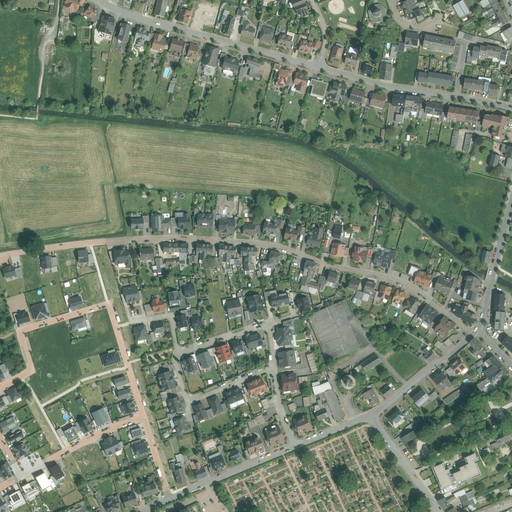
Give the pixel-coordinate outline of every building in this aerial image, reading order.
[(77,0),(67,0),(65,3),(65,7),(68,9),(72,12),(75,11),(76,11),(77,11),(79,9),(79,8),(78,7),(79,5),(81,6),(84,2),(81,0),(77,0),(78,0),(77,0)] [(411,0),(403,3),(402,4),(403,6),(401,7),(401,8),(402,10),(404,9),(415,5),(413,0),(411,0)] [(463,0),(463,1),(453,6),(460,18),(461,18),(462,21),(468,18),(466,15),(479,7),(477,4),(475,0),(463,0)] [(496,0),(484,0),(481,2),(480,4),(482,6),(485,11),(487,10),(498,4),(499,4),(496,0)] [(166,6),(157,3),(154,15),(164,18),(166,6)] [(305,4),(294,8),(297,14),(300,13),(307,10),(305,4)] [(380,4),(372,6),(368,12),(370,19),(376,23),(383,22),(387,16),(386,8),(380,4)] [(498,4),(487,10),(489,13),(494,10),(496,13),(498,17),(504,14),(499,4),(498,4)] [(415,5),(404,9),(405,11),(404,12),(406,15),(409,17),(408,18),(410,19),(411,18),(411,19),(416,18),(422,15),(420,10),(417,11),(415,5)] [(90,6),(87,10),(86,10),(85,11),(85,12),(85,13),(92,19),(97,13),(98,12),(90,6)] [(183,10),(179,9),(178,13),(180,14),(178,22),(187,24),(190,12),(183,10)] [(97,13),(92,19),(91,20),(96,24),(100,15),(97,13)] [(504,14),(498,17),(499,19),(492,23),(491,24),(492,26),(493,27),(497,25),(498,27),(503,25),(503,26),(509,23),(504,14)] [(422,15),(416,18),(419,24),(425,20),(423,15),(422,15)] [(110,18),(107,18),(103,17),(102,18),(101,22),(100,23),(100,25),(100,26),(99,31),(99,32),(110,35),(111,35),(111,34),(115,21),(114,20),(111,19),(110,18)] [(235,19),(227,17),(226,22),(225,25),(233,27),(235,19)] [(491,21),(483,25),(486,31),(489,29),(487,26),(489,25),(490,27),(492,26),(491,24),(492,23),(491,21)] [(244,22),(243,26),(241,35),(252,38),(254,30),(248,28),(249,24),(244,22)] [(131,27),(122,24),(120,31),(118,39),(127,42),(131,27)] [(224,28),(223,34),(224,34),(229,36),(230,36),(233,27),(225,25),(224,28)] [(511,27),(506,31),(501,34),(506,42),(511,39),(511,41),(511,27)] [(141,28),(139,28),(138,28),(135,38),(139,39),(138,42),(143,43),(144,40),(146,34),(145,33),(145,32),(144,31),(142,30),(142,29),(141,29),(141,28)] [(268,30),(262,28),(259,40),(270,43),(273,31),(269,29),(268,30)] [(375,34),(366,32),(363,51),(372,52),(375,34)] [(291,42),(292,42),(294,35),(287,33),(286,36),(292,38),(291,42)] [(419,35),(407,33),(405,44),(417,46),(419,35)] [(286,36),(280,34),(277,45),(283,47),(286,36)] [(476,37),(465,34),(463,39),(474,43),(476,37)] [(152,49),(158,51),(159,52),(161,53),(162,52),(165,41),(161,40),(162,36),(156,35),(154,41),(152,49)] [(286,36),(283,47),(289,48),(291,42),(292,38),(286,36)] [(440,39),(426,36),(425,41),(423,46),(423,47),(437,50),(440,39)] [(176,40),(172,39),(169,50),(172,50),(173,53),(175,57),(179,58),(180,54),(183,46),(184,42),(179,41),(176,40)] [(456,42),(440,39),(437,50),(454,54),(455,46),(456,42)] [(307,42),(301,40),(298,51),(304,53),(307,42)] [(313,44),(307,42),(304,53),(310,54),(313,44)] [(192,45),(191,44),(190,45),(189,48),(187,56),(187,58),(187,57),(195,59),(196,54),(197,53),(198,52),(197,51),(198,47),(193,46),(192,45)] [(337,44),(336,44),(335,47),(334,47),(332,57),(340,60),(343,50),(342,49),(343,46),(342,45),(337,44)] [(488,48),(481,46),(481,48),(479,57),(480,57),(486,58),(487,57),(486,57),(488,48)] [(495,47),(488,46),(488,48),(486,57),(487,57),(493,58),(495,47)] [(207,47),(202,64),(214,67),(216,59),(219,50),(207,47)] [(359,53),(362,54),(363,51),(350,47),(349,52),(349,53),(358,56),(359,53)] [(481,48),(474,47),(473,54),(473,57),(472,58),(479,59),(480,57),(479,57),(481,48)] [(502,49),(495,47),(493,58),(499,59),(501,50),(502,49)] [(501,50),(499,59),(499,61),(505,62),(506,62),(507,56),(508,51),(501,50)] [(349,53),(348,53),(347,58),(345,64),(356,67),(358,61),(359,56),(358,56),(349,53)] [(261,62),(247,57),(246,63),(249,64),(252,65),(250,69),(249,74),(256,76),(258,67),(259,67),(261,62)] [(223,66),(222,69),(223,70),(234,73),(235,72),(236,68),(237,68),(238,65),(237,64),(238,61),(234,60),(233,59),(231,58),(229,59),(226,58),(225,58),(223,66)] [(371,65),(366,64),(365,66),(363,74),(373,76),(374,72),(372,72),(373,69),(370,68),(371,65)] [(385,65),(382,64),(380,80),(390,81),(392,66),(389,65),(385,65)] [(285,72),(280,70),(279,72),(279,74),(278,75),(277,76),(278,78),(276,84),(277,84),(284,86),(285,84),(287,76),(288,73),(287,72),(286,71),(285,72)] [(428,75),(420,73),(418,82),(418,83),(418,82),(427,84),(427,82),(428,75)] [(302,76),(300,75),(299,76),(296,75),(295,78),(293,84),(294,84),(298,85),(297,90),(302,92),(304,86),(305,85),(306,84),(305,82),(306,78),(302,77),(302,76)] [(317,87),(313,86),(312,86),(310,94),(317,96),(317,98),(323,99),(323,98),(327,84),(319,81),(317,87)] [(347,86),(335,83),(334,86),(332,92),(335,93),(333,99),(335,99),(335,100),(337,100),(339,100),(340,94),(344,95),(347,86)] [(499,87),(490,85),(489,92),(489,94),(497,96),(498,96),(499,87)] [(366,93),(353,89),(350,100),(362,103),(363,104),(364,98),(366,93)] [(383,98),(378,97),(378,96),(376,95),(375,96),(373,95),(372,100),(371,105),(383,108),(385,102),(385,101),(387,101),(387,99),(386,97),(384,97),(383,98)] [(406,97),(394,96),(393,105),(398,105),(398,106),(404,107),(405,107),(405,106),(406,97)] [(415,97),(407,96),(406,97),(405,106),(412,107),(414,107),(415,97)] [(422,98),(415,97),(414,107),(412,107),(411,113),(412,113),(412,111),(420,113),(421,109),(422,98)] [(426,110),(426,113),(427,114),(433,115),(436,104),(428,102),(426,110)] [(443,105),(436,104),(433,115),(440,116),(441,116),(442,113),(443,105)] [(456,108),(450,107),(449,109),(448,116),(447,119),(447,120),(447,119),(452,121),(453,121),(453,120),(456,108)] [(462,109),(456,108),(453,120),(458,122),(459,122),(459,121),(462,109)] [(467,110),(462,109),(459,121),(464,122),(464,123),(465,123),(465,122),(468,110),(467,110)] [(473,111),(468,110),(467,110),(468,110),(465,122),(470,123),(470,124),(471,124),(471,123),(473,111)] [(479,112),(473,111),(471,123),(476,124),(476,125),(478,120),(479,114),(479,112)] [(401,115),(396,115),(396,122),(403,123),(404,114),(401,114),(401,115)] [(491,116),(485,115),(483,122),(482,127),(484,127),(487,128),(489,128),(489,127),(491,128),(491,126),(493,126),(491,135),(492,135),(492,136),(494,136),(503,138),(503,139),(504,139),(509,118),(502,116),(502,117),(497,116),(495,116),(491,115),(491,116)] [(460,132),(454,131),(450,148),(456,149),(460,132)] [(472,135),(466,134),(463,151),(469,153),(472,135)] [(500,156),(492,154),(489,166),(497,168),(500,156)] [(157,214),(151,215),(152,218),(152,229),(153,229),(163,228),(163,227),(163,221),(163,216),(157,217),(157,214)] [(188,214),(183,215),(184,218),(178,218),(178,227),(179,228),(180,228),(180,229),(184,229),(184,228),(189,228),(188,214)] [(198,214),(198,218),(197,226),(204,227),(205,215),(198,214)] [(212,215),(205,215),(204,227),(212,227),(212,219),(212,215)] [(142,220),(131,220),(131,229),(135,228),(135,229),(139,229),(139,228),(143,228),(143,223),(142,220)] [(220,220),(219,220),(219,225),(219,232),(218,232),(218,233),(219,233),(226,233),(227,220),(220,220)] [(234,221),(227,220),(226,233),(233,234),(234,226),(234,221)] [(277,225),(265,222),(264,225),(263,226),(262,228),(263,229),(262,234),(268,236),(268,234),(270,234),(275,235),(277,228),(277,225)] [(251,225),(244,224),(243,234),(246,234),(247,235),(251,236),(252,235),(254,235),(254,234),(255,226),(254,226),(251,226),(251,225)] [(342,227),(335,226),(333,237),(340,239),(342,227)] [(305,228),(298,227),(297,232),(297,234),(304,235),(304,233),(305,228)] [(292,230),(287,229),(287,230),(286,229),(284,238),(288,239),(288,240),(292,240),(296,240),(297,234),(297,232),(292,231),(292,230)] [(308,236),(307,243),(306,244),(310,245),(310,246),(313,247),(313,246),(317,247),(318,243),(319,243),(322,233),(321,232),(320,231),(317,230),(316,231),(315,231),(315,232),(314,231),(314,234),(315,234),(314,237),(308,236)] [(171,244),(163,244),(163,252),(171,252),(171,244)] [(179,244),(171,244),(171,252),(179,253),(179,244)] [(187,244),(179,244),(179,253),(187,253),(187,244)] [(204,245),(196,244),(196,253),(200,253),(200,260),(203,260),(204,245)] [(346,246),(333,244),(331,257),(344,259),(344,257),(345,249),(346,246)] [(212,245),(204,245),(203,260),(207,261),(207,253),(212,253),(212,245)] [(227,247),(219,246),(218,254),(220,254),(223,254),(223,257),(222,262),(226,263),(226,262),(227,247)] [(235,247),(227,247),(226,262),(226,263),(229,263),(230,259),(230,255),(234,255),(235,247)] [(249,248),(241,247),(240,255),(245,256),(244,264),(248,264),(249,248)] [(362,248),(356,247),(355,253),(354,253),(353,254),(353,256),(354,257),(353,261),(355,261),(356,262),(357,263),(358,262),(366,263),(367,257),(367,253),(361,252),(362,248)] [(257,248),(249,248),(248,264),(251,264),(252,256),(256,256),(257,248)] [(153,249),(139,249),(139,254),(138,255),(137,256),(137,258),(139,260),(140,259),(153,259),(153,250),(153,249)] [(124,250),(115,251),(114,251),(115,260),(115,264),(118,264),(125,263),(125,265),(131,265),(130,258),(129,258),(128,250),(125,250),(124,250)] [(87,251),(78,252),(79,263),(88,262),(88,255),(87,251)] [(377,251),(376,256),(374,265),(381,267),(385,253),(377,251)] [(482,262),(488,263),(491,253),(483,251),(481,262),(482,262)] [(273,263),(272,268),(275,269),(276,265),(277,263),(278,264),(279,260),(280,255),(280,254),(276,253),(273,263)] [(392,255),(385,253),(381,267),(389,268),(391,259),(392,255)] [(50,257),(41,258),(43,269),(51,268),(51,267),(50,257)] [(52,257),(50,257),(51,267),(58,266),(57,257),(52,258),(52,257)] [(306,261),(306,264),(304,263),(303,267),(305,267),(304,271),(305,271),(303,277),(307,278),(311,262),(306,261)] [(311,262),(307,278),(311,279),(312,273),(313,273),(314,269),(316,270),(316,268),(315,268),(316,264),(311,262)] [(6,269),(3,270),(6,279),(15,276),(14,270),(13,267),(10,268),(9,267),(6,268),(6,269)] [(14,270),(15,276),(16,278),(22,277),(21,268),(14,270)] [(419,271),(416,278),(414,282),(415,282),(415,283),(417,284),(418,283),(421,285),(426,274),(419,271)] [(338,275),(329,272),(326,281),(336,283),(336,281),(338,275)] [(426,274),(421,285),(424,286),(425,287),(426,287),(427,287),(428,287),(431,280),(432,276),(426,274)] [(465,289),(478,293),(479,290),(480,290),(481,288),(479,287),(481,282),(475,277),(468,276),(465,289)] [(440,277),(438,282),(437,284),(436,284),(435,287),(435,290),(442,292),(447,280),(440,277)] [(320,285),(310,282),(311,279),(307,278),(304,286),(306,287),(309,287),(318,290),(320,285)] [(356,280),(351,279),(349,286),(358,289),(361,281),(356,280)] [(447,280),(442,292),(448,295),(449,293),(450,293),(451,290),(451,288),(453,283),(447,280)] [(376,284),(367,281),(363,293),(364,293),(372,296),(374,291),(376,284)] [(193,285),(186,286),(185,282),(183,283),(184,286),(183,286),(184,289),(185,296),(186,297),(190,297),(189,295),(195,294),(193,285)] [(391,288),(383,286),(380,293),(379,297),(384,299),(385,297),(386,297),(388,298),(391,288)] [(136,287),(130,288),(133,302),(139,301),(139,300),(137,292),(136,287)] [(130,288),(123,289),(124,294),(124,296),(125,296),(127,303),(133,302),(130,288)] [(463,298),(476,302),(478,293),(465,289),(463,298)] [(403,293),(398,291),(393,301),(398,303),(401,304),(403,302),(403,301),(404,300),(403,299),(406,294),(403,293)] [(287,294),(277,295),(279,306),(289,304),(288,299),(287,294)] [(495,303),(504,303),(505,295),(496,294),(495,303)] [(169,297),(168,297),(170,306),(180,305),(179,301),(178,295),(169,297)] [(270,297),(271,301),(272,307),(279,306),(277,295),(270,297)] [(256,296),(254,296),(253,296),(251,297),(252,302),(248,302),(249,308),(253,307),(254,312),(259,310),(258,306),(262,305),(260,300),(257,300),(256,296)] [(80,297),(69,301),(70,304),(71,309),(83,306),(80,297)] [(307,298),(298,299),(298,302),(297,302),(298,307),(299,307),(299,310),(301,309),(309,308),(307,298)] [(158,299),(153,301),(153,303),(152,303),(153,311),(157,310),(157,311),(161,310),(162,310),(161,309),(164,309),(163,304),(162,301),(159,302),(158,299)] [(345,300),(308,316),(323,353),(321,354),(325,364),(360,349),(346,316),(351,314),(345,300)] [(414,300),(413,302),(412,301),(410,303),(406,309),(412,313),(414,313),(417,309),(418,309),(418,308),(418,307),(420,304),(414,300)] [(239,301),(232,302),(235,314),(241,313),(240,304),(239,301)] [(226,303),(226,306),(228,316),(235,314),(232,302),(226,303)] [(496,312),(504,312),(504,303),(495,303),(495,311),(496,312)] [(46,313),(43,304),(32,307),(36,320),(47,316),(46,313)] [(152,304),(144,306),(145,313),(153,311),(152,304)] [(465,317),(475,320),(476,315),(467,312),(468,307),(463,305),(462,309),(461,313),(466,315),(465,317)] [(421,314),(418,319),(423,323),(432,310),(427,306),(421,314)] [(462,320),(474,324),(475,320),(465,317),(466,315),(461,313),(462,309),(455,307),(454,311),(455,312),(456,313),(455,315),(458,318),(462,319),(462,320)] [(432,310),(423,323),(428,327),(432,322),(438,314),(432,310)] [(495,331),(504,331),(505,312),(504,312),(496,312),(495,331)] [(17,315),(17,316),(19,322),(19,324),(30,321),(27,313),(17,315)] [(181,316),(177,317),(178,321),(177,321),(178,324),(179,328),(187,327),(185,317),(185,315),(181,316)] [(192,318),(191,318),(192,324),(194,330),(201,328),(199,317),(196,318),(196,317),(192,318)] [(444,317),(439,324),(438,326),(437,326),(435,328),(436,329),(435,330),(446,338),(447,337),(448,337),(449,335),(449,334),(451,332),(451,331),(455,325),(451,322),(450,323),(448,322),(448,321),(448,320),(444,317)] [(87,326),(84,318),(71,322),(73,330),(87,326)] [(163,323),(153,324),(154,333),(155,334),(159,333),(164,332),(163,323)] [(137,341),(143,339),(147,339),(147,338),(147,336),(144,326),(141,327),(141,326),(137,327),(137,328),(134,329),(137,341)] [(283,327),(276,328),(277,334),(275,334),(276,338),(291,335),(291,331),(289,331),(288,327),(283,327)] [(259,334),(252,336),(256,347),(261,345),(262,345),(261,341),(259,334)] [(291,335),(276,338),(276,341),(278,341),(279,346),(284,345),(291,345),(291,344),(290,340),(292,340),(291,335)] [(252,336),(245,338),(248,346),(249,349),(250,349),(256,347),(252,336)] [(511,340),(507,336),(501,343),(511,353),(511,340)] [(484,348),(474,338),(469,344),(475,349),(471,353),(475,357),(478,354),(481,350),(483,348),(484,348)] [(448,339),(444,343),(448,347),(452,344),(448,339)] [(239,340),(231,343),(234,350),(235,353),(243,351),(242,350),(239,342),(239,340)] [(438,341),(434,345),(439,349),(442,344),(438,341)] [(219,348),(216,349),(217,353),(217,354),(218,358),(219,358),(220,363),(230,359),(231,359),(229,355),(226,345),(219,348)] [(212,349),(206,350),(207,352),(208,352),(210,358),(211,357),(211,358),(214,357),(214,355),(212,349)] [(291,350),(289,351),(288,352),(278,353),(278,357),(278,358),(279,359),(280,359),(280,361),(279,361),(279,363),(280,367),(290,366),(291,367),(293,366),(294,365),(296,365),(294,351),(292,351),(291,350)] [(424,357),(426,359),(429,363),(437,357),(432,350),(429,352),(426,355),(424,357)] [(486,355),(481,350),(478,354),(483,359),(486,355)] [(207,352),(199,355),(202,365),(203,364),(204,368),(210,366),(209,362),(213,361),(211,358),(211,357),(210,358),(208,352),(207,352)] [(109,355),(102,357),(103,361),(105,361),(107,366),(120,362),(119,358),(118,359),(118,357),(118,356),(117,353),(116,354),(109,356),(109,355)] [(312,353),(306,355),(310,367),(315,365),(312,353)] [(376,355),(361,365),(366,372),(381,362),(376,355)] [(484,363),(487,367),(492,364),(497,360),(493,357),(484,363)] [(191,358),(183,361),(184,361),(186,368),(187,373),(196,370),(194,363),(193,358),(191,358)] [(459,359),(457,361),(455,361),(452,363),(452,365),(450,366),(451,367),(456,374),(459,371),(459,372),(466,367),(461,362),(462,360),(461,359),(459,359)] [(503,366),(497,360),(492,364),(494,366),(498,371),(503,366)] [(158,364),(152,366),(154,372),(155,375),(161,373),(158,364)] [(329,365),(324,368),(327,373),(332,370),(329,365)] [(366,372),(361,365),(357,367),(362,374),(366,372)] [(503,366),(498,371),(495,373),(494,373),(491,375),(488,377),(487,377),(488,378),(491,382),(493,384),(498,379),(499,380),(503,376),(505,378),(510,373),(503,366)] [(456,374),(451,367),(445,371),(451,378),(456,374)] [(466,367),(459,372),(462,375),(468,370),(466,367)] [(170,372),(158,376),(159,380),(160,380),(162,385),(161,387),(162,391),(175,387),(173,381),(174,381),(173,381),(172,378),(173,378),(172,378),(170,372)] [(451,383),(442,373),(439,376),(438,375),(436,376),(436,377),(437,377),(433,380),(442,391),(451,383)] [(295,374),(290,374),(289,376),(287,376),(286,375),(281,376),(282,386),(281,387),(282,389),(283,390),(283,392),(286,391),(293,390),(297,390),(296,388),(297,387),(297,385),(296,384),(295,374)] [(127,384),(125,377),(114,380),(116,387),(122,385),(127,384)] [(255,381),(253,382),(253,381),(252,382),(247,384),(252,397),(256,395),(256,393),(261,392),(262,392),(266,391),(261,378),(255,381),(255,380),(255,381)] [(485,380),(477,385),(479,390),(491,382),(488,378),(485,380)] [(319,382),(313,384),(313,387),(312,387),(314,396),(318,394),(323,392),(320,385),(319,385),(319,382)] [(328,382),(320,385),(323,392),(323,393),(331,390),(332,389),(328,382)] [(491,382),(479,390),(484,396),(496,389),(493,384),(491,382)] [(390,388),(389,386),(381,392),(386,399),(394,392),(390,388)] [(9,396),(13,402),(20,398),(15,388),(7,392),(9,396)] [(238,388),(235,389),(235,390),(232,391),(236,402),(243,399),(238,388)] [(372,390),(363,395),(366,399),(368,398),(372,406),(379,402),(374,392),(372,389),(372,390)] [(129,390),(124,391),(119,393),(117,393),(119,399),(131,396),(129,390)] [(323,393),(326,400),(328,405),(332,415),(335,421),(343,417),(331,390),(323,393)] [(423,390),(413,399),(419,406),(429,398),(423,390)] [(458,390),(443,400),(447,405),(461,395),(458,390)] [(232,391),(228,392),(225,393),(230,405),(236,402),(232,391)] [(323,392),(318,394),(320,400),(321,402),(326,400),(323,393),(323,392)] [(439,397),(435,392),(429,396),(433,401),(439,397)] [(6,396),(1,399),(5,405),(6,407),(10,404),(6,397),(6,396)] [(171,399),(167,400),(167,401),(169,407),(180,404),(178,397),(171,399)] [(216,397),(208,400),(212,408),(214,413),(218,412),(219,413),(222,412),(223,412),(220,405),(216,397)] [(310,397),(303,398),(304,407),(311,406),(310,397)] [(266,399),(260,401),(264,410),(270,407),(266,399)] [(133,405),(132,403),(129,403),(120,406),(122,412),(123,411),(124,415),(135,411),(134,409),(135,408),(134,405),(133,405)] [(201,403),(193,406),(196,414),(199,420),(203,418),(204,419),(207,418),(205,411),(201,403)] [(294,403),(288,405),(290,411),(296,408),(294,403)] [(180,404),(169,407),(171,414),(182,411),(180,404)] [(328,405),(323,407),(324,409),(328,417),(332,415),(328,405)] [(98,425),(98,426),(105,423),(105,424),(109,422),(104,413),(105,412),(103,408),(92,414),(95,420),(98,425)] [(314,413),(318,421),(328,417),(324,409),(319,411),(314,413)] [(399,410),(388,419),(393,425),(397,421),(398,423),(404,417),(405,417),(403,415),(399,410)] [(411,417),(406,412),(403,415),(405,417),(404,417),(407,420),(411,417)] [(261,415),(255,417),(256,419),(258,425),(258,426),(265,423),(261,415)] [(305,415),(293,421),(292,423),(293,425),(295,425),(296,428),(299,435),(303,434),(304,432),(306,431),(307,432),(311,430),(309,423),(308,423),(307,420),(308,418),(307,417),(306,416),(305,415)] [(13,417),(0,424),(0,425),(4,432),(17,425),(13,417)] [(179,418),(173,420),(175,426),(186,423),(184,417),(179,418)] [(87,418),(78,423),(82,430),(84,434),(93,430),(87,418)] [(256,419),(248,423),(250,428),(258,425),(256,419)] [(421,422),(414,427),(416,430),(423,425),(421,422)] [(186,423),(175,426),(177,433),(182,432),(188,430),(186,423)] [(77,434),(74,427),(73,425),(62,431),(64,435),(65,438),(67,437),(69,441),(79,436),(77,434)] [(278,427),(265,432),(266,433),(265,435),(266,436),(267,437),(268,439),(271,447),(276,445),(276,443),(278,442),(280,443),(284,441),(281,434),(280,432),(281,430),(280,429),(279,428),(278,427)] [(60,438),(64,435),(62,431),(60,428),(56,431),(60,438)] [(137,429),(131,431),(133,439),(143,436),(140,428),(137,429)] [(511,429),(495,437),(497,442),(491,445),(493,451),(504,446),(503,444),(509,441),(511,445),(511,444),(511,440),(511,439),(511,438),(511,429)] [(24,436),(20,430),(13,435),(7,438),(10,444),(24,436)] [(413,432),(402,439),(405,444),(416,437),(413,432)] [(111,440),(110,437),(105,440),(106,442),(102,444),(104,450),(107,455),(107,456),(121,450),(121,449),(118,443),(116,438),(111,440)] [(255,439),(255,440),(252,441),(252,439),(252,441),(250,442),(249,441),(246,442),(246,444),(247,448),(250,455),(255,453),(256,453),(258,452),(264,450),(259,439),(258,438),(255,439)] [(208,450),(217,446),(215,441),(206,445),(208,450)] [(141,444),(134,446),(138,457),(148,453),(145,443),(141,444)] [(23,444),(15,448),(14,449),(15,452),(14,452),(16,456),(17,455),(18,457),(28,452),(23,444)] [(239,455),(237,449),(236,449),(228,453),(232,462),(232,461),(236,459),(237,460),(241,458),(239,455)] [(453,473),(453,474),(459,486),(459,485),(461,484),(460,484),(460,482),(462,481),(463,483),(466,482),(466,480),(473,477),(473,479),(479,476),(478,476),(477,474),(480,473),(480,474),(481,473),(476,463),(475,464),(475,462),(478,461),(475,453),(467,457),(468,457),(468,458),(466,460),(466,459),(465,460),(467,463),(467,465),(460,468),(461,470),(454,473),(453,473)] [(221,455),(209,460),(212,467),(213,470),(225,465),(221,456),(221,455)] [(447,470),(443,463),(434,467),(434,468),(435,470),(434,471),(433,471),(435,476),(437,475),(440,482),(438,483),(440,488),(441,487),(442,487),(443,489),(443,490),(444,490),(445,494),(446,494),(451,492),(458,489),(459,486),(453,474),(451,475),(449,469),(447,470)] [(0,466),(0,472),(2,477),(3,478),(11,474),(7,468),(5,464),(0,466)] [(53,476),(56,480),(64,476),(61,471),(61,472),(59,469),(60,468),(58,465),(50,469),(53,476)] [(176,477),(184,475),(182,468),(176,470),(174,470),(176,477)] [(197,470),(194,471),(198,480),(207,476),(203,468),(201,469),(197,470)] [(44,473),(36,478),(42,490),(51,485),(48,480),(44,473)] [(184,475),(176,477),(178,484),(186,481),(184,475)] [(29,484),(32,490),(34,488),(35,491),(38,489),(34,481),(29,484)] [(29,484),(22,488),(28,498),(30,496),(32,497),(34,496),(34,494),(37,493),(35,491),(34,488),(32,490),(29,484)] [(154,484),(141,488),(142,492),(144,497),(157,493),(154,484)] [(473,491),(466,494),(469,500),(473,498),(475,497),(473,491)] [(12,501),(9,502),(11,504),(12,506),(22,500),(17,492),(9,496),(12,501)] [(135,494),(122,498),(125,507),(133,504),(133,505),(137,504),(135,494)] [(454,494),(446,499),(449,503),(456,498),(454,494)] [(466,494),(460,497),(462,503),(469,500),(466,494)] [(6,503),(8,506),(11,504),(9,502),(12,501),(9,496),(9,495),(3,498),(6,503)] [(113,497),(112,496),(107,499),(109,502),(104,504),(104,505),(104,506),(105,509),(107,509),(108,511),(116,511),(119,511),(119,509),(117,504),(113,497)] [(446,499),(445,498),(444,498),(438,501),(444,511),(445,510),(451,506),(449,503),(446,499)] [(469,500),(462,503),(465,508),(469,507),(468,506),(471,505),(469,500)]
